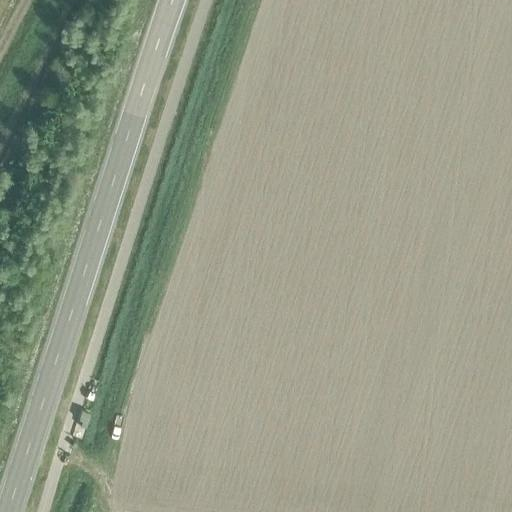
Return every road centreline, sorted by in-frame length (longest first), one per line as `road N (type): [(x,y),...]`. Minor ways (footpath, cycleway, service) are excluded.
road 1 (secondary): [(6,511),(171,0)]
road 2 (track): [(254,0),(109,472),(107,511)]
